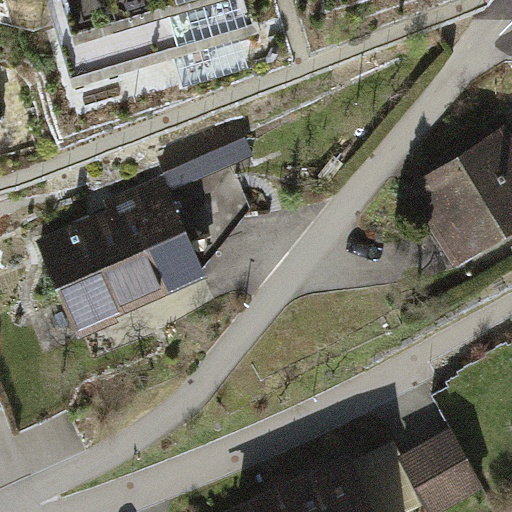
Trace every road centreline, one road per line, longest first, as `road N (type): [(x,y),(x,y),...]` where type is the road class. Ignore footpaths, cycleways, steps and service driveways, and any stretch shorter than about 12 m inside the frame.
road 1 (residential): [(31,511),(200,397),(511,19)]
road 2 (residential): [(79,511),(278,448),(511,319)]
